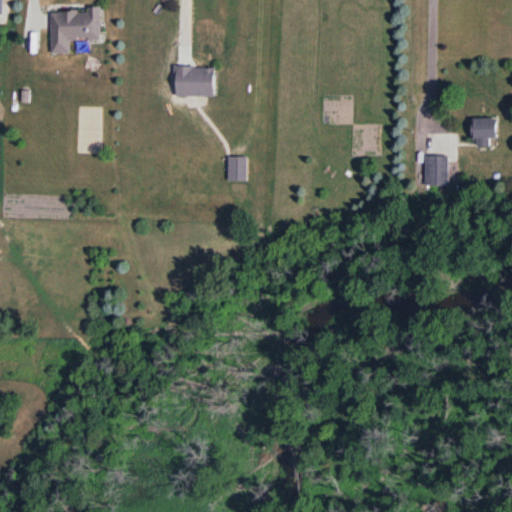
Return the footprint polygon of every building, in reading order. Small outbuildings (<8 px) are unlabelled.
[(53,10),(52,54),(71,54),(71,40),(101,40),(101,10),(53,10)] [(215,68),(176,68),(176,97),(215,97),(215,68)] [(475,145),(498,145),(498,120),(475,120),(475,145)] [(247,157),(230,157),(230,182),(247,182),(247,157)] [(427,157),(427,189),(450,189),(450,157),(427,157)]
